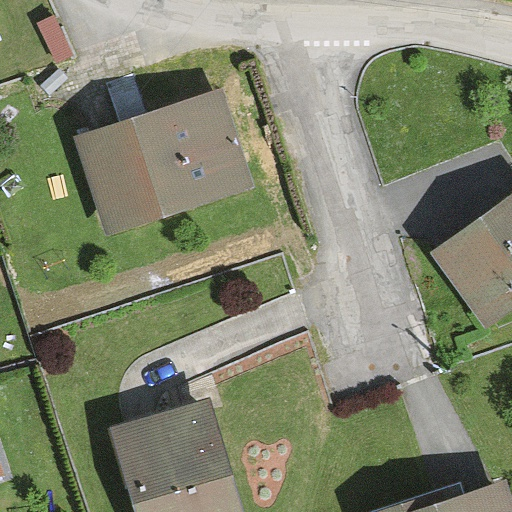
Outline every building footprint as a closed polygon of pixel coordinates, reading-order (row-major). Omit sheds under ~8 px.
[(214,94),(90,139),(117,218),(241,175),(214,94)] [(511,195),(444,246),(486,306),(511,287),(511,195)] [(279,254),(249,261),(257,296),(287,289),(279,254)] [(234,511),(202,406),(122,428),(146,511),(234,511)] [(434,494),(385,511),(509,511),(500,487),(441,510),(434,494)]
